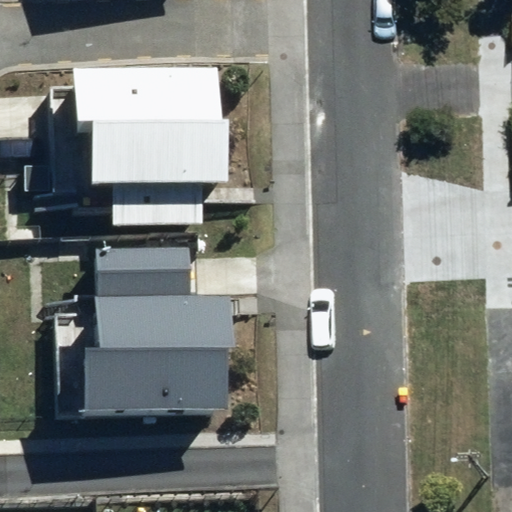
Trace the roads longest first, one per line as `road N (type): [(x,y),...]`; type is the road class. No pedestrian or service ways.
road 1 (residential): [(353,24),(364,511)]
road 2 (residential): [(353,24),(0,34)]
